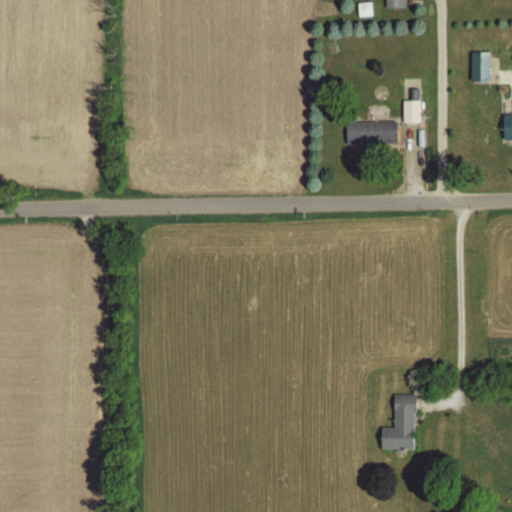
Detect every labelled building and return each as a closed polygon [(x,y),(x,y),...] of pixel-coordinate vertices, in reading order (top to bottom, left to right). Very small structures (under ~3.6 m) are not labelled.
[(404,8),(404,0),(385,0),(385,9),(404,8)] [(489,52),(471,52),(471,82),(489,82),(489,52)] [(421,100),(403,100),(403,123),(421,123),(421,100)] [(511,138),(511,113),(502,114),(502,139),(511,138)] [(346,143),(393,143),(393,120),(346,120),(346,143)] [(394,428),(380,428),(380,449),(413,449),(413,394),(394,394),(394,428)]
